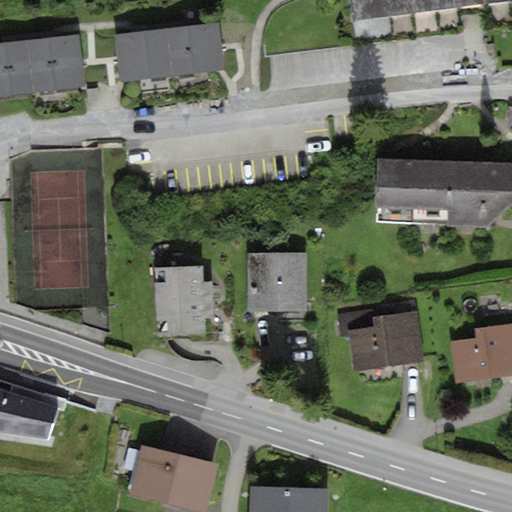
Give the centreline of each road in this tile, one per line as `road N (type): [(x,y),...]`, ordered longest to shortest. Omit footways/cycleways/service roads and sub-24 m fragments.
road 1 (residential): [(0,143),(59,130),(511,84)]
road 2 (tertiary): [(511,501),(233,418)]
road 3 (tertiary): [(233,418),(0,344)]
